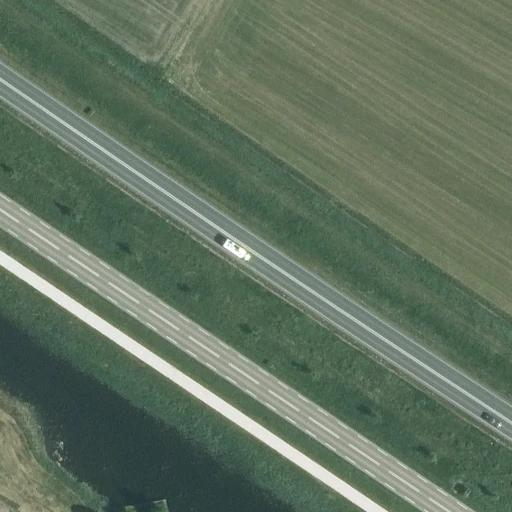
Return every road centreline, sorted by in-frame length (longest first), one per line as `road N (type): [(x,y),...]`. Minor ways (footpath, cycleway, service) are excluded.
road 1 (trunk): [(511,424),(0,80)]
road 2 (secondary): [(447,511),(0,210)]
